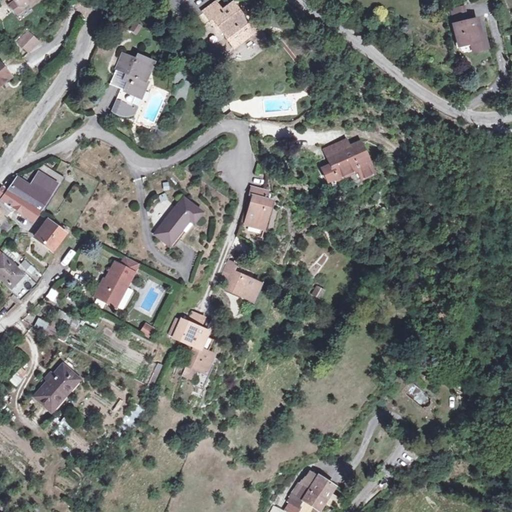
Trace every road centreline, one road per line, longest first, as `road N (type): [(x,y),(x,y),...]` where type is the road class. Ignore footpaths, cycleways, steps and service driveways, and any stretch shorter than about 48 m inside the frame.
road 1 (residential): [(242,169),(242,138),(221,125),(165,162),(146,162),(90,130),(1,173)]
road 2 (tertiary): [(295,0),(416,92),(471,118),(511,116)]
road 3 (tertiary): [(1,173),(76,58),(94,0)]
